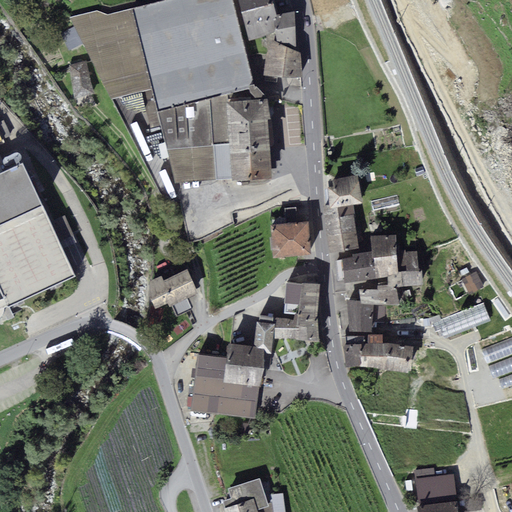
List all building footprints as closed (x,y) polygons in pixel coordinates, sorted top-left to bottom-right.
[(231,0),(166,0),(132,8),(152,90),(157,111),(208,99),(253,87),(231,0)] [(238,0),(251,41),(276,32),(274,22),(278,16),(277,15),(272,0),(238,0)] [(152,90),(132,8),(108,15),(98,11),(71,18),(112,99),(152,90)] [(298,46),(295,12),(277,15),(278,16),(274,22),(276,32),(277,40),(298,46)] [(284,78),(303,77),(301,53),(274,40),(267,53),(264,75),(284,78)] [(87,61),(69,64),(76,98),(94,95),(87,61)] [(208,99),(157,111),(176,182),(216,180),(213,145),(208,99)] [(269,99),(228,102),(231,144),(233,178),(233,181),(271,178),(269,144),(273,144),(269,99)] [(233,178),(231,144),(213,145),(216,180),(233,178)] [(0,174),(0,226),(43,206),(22,164),(0,174)] [(330,205),(331,209),(353,205),(363,203),(358,175),(333,180),(334,187),(328,188),(330,205)] [(330,205),(324,206),(327,232),(356,228),(353,205),(331,209),(330,205)] [(0,226),(0,288),(9,307),(76,276),(43,206),(0,226)] [(309,222),(272,225),(274,258),(312,255),(309,222)] [(470,242),(474,252),(480,250),(498,242),(495,236),(490,237),(484,236),(480,233),(477,230),(474,223),(467,226),(473,241),(470,242)] [(331,253),(360,249),(356,228),(327,232),(331,253)] [(376,279),(388,277),(399,272),(396,235),(371,236),(372,252),(373,259),(375,259),(376,279)] [(487,265),(504,257),(498,242),(480,250),(487,265)] [(345,282),(376,279),(375,259),(373,259),(372,252),(353,255),(353,257),(343,259),(345,282)] [(424,285),(418,252),(406,252),(407,272),(399,272),(388,277),(389,285),(389,288),(396,287),(424,285)] [(197,292),(187,269),(164,280),(162,276),(150,282),(150,297),(157,308),(169,304),(170,307),(197,292)] [(511,282),(507,272),(486,280),(490,290),(511,282)] [(299,314),(303,284),(287,283),(285,304),(286,304),(286,313),(299,314)] [(317,315),(320,285),(303,284),(299,314),(298,319),(297,327),(319,327),(317,315)] [(388,305),(399,305),(396,287),(389,288),(389,285),(379,286),(378,290),(360,290),(361,301),(375,302),(374,305),(388,305)] [(347,300),(350,332),(372,333),(372,328),(375,327),(375,322),(387,322),(388,305),(374,305),(375,302),(361,301),(347,300)] [(264,354),(272,354),(275,340),(287,339),(297,340),(297,327),(298,319),(261,316),(260,322),(258,322),(254,346),(256,347),(256,349),(265,349),(264,354)] [(319,342),(319,327),(297,327),(297,340),(319,342)] [(379,344),(384,343),(384,335),(369,335),(368,344),(379,344)] [(379,344),(379,368),(381,371),(391,370),(406,374),(408,371),(411,371),(414,347),(388,343),(384,343),(379,344)] [(191,411),(255,418),(259,387),(262,387),(264,354),(265,349),(256,349),(256,347),(254,346),(229,344),(228,357),(198,354),(191,411)] [(346,345),(347,369),(360,367),(379,368),(379,344),(368,344),(362,344),(346,345)] [(224,509),(225,511),(258,511),(258,510),(269,507),(268,504),(260,479),(228,489),(231,499),(223,501),(226,509),(224,509)] [(285,511),(283,494),(271,495),(271,503),(273,503),(273,511),(285,511)] [(451,511),(450,500),(412,504),(412,511),(451,511)] [(258,510),(258,511),(273,511),(273,503),(271,503),(268,504),(269,507),(258,510)]
